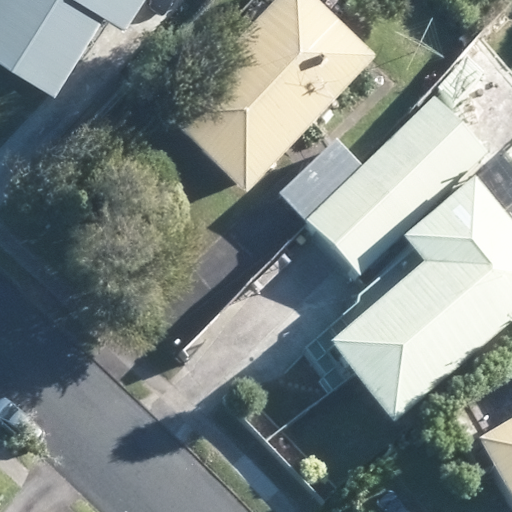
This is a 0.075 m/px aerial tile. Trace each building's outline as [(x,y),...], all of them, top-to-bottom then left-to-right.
[(142,0),(0,0),(0,36),(60,79),(111,6),(130,18),(142,0)] [(380,61),(339,22),(316,0),(286,0),(239,49),(175,118),(254,193),(292,154),(306,140),(372,70),(378,64),(380,61)] [(363,278),(491,155),(437,100),(369,167),(342,140),(283,197),(307,221),(313,227),(363,278)] [(173,158),(123,115),(101,141),(152,184),(173,158)] [(400,424),(511,329),(511,220),(479,183),(409,243),(428,266),(334,347),(400,424)] [(511,426),(483,443),(511,491),(511,426)]
